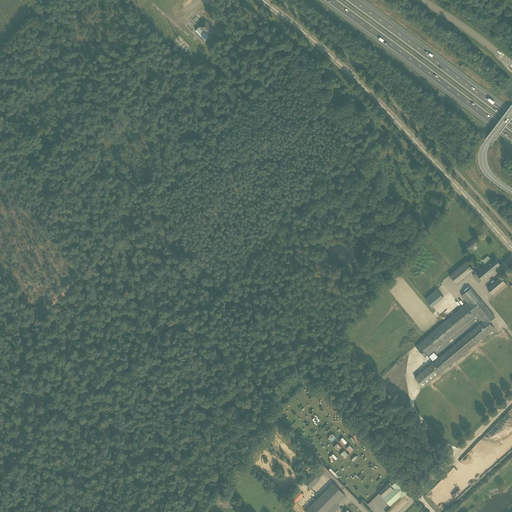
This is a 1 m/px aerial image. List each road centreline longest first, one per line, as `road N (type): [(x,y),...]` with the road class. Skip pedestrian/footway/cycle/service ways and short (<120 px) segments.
road 1 (tertiary): [(511,250),(380,103),(260,0)]
road 2 (motorway): [(327,0),(511,136)]
road 3 (motorway): [(511,120),(351,0)]
road 4 (unclassified): [(400,511),(511,398)]
